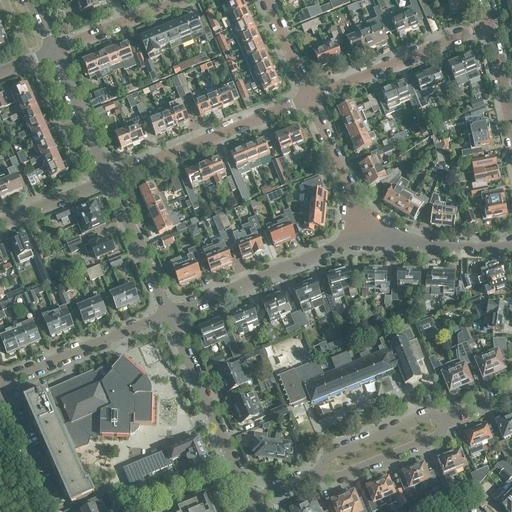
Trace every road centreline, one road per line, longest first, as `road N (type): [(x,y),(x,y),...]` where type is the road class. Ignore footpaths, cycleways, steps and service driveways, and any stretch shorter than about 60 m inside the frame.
road 1 (residential): [(110,180),(308,98)]
road 2 (residential): [(365,234),(167,316)]
road 3 (residential): [(251,500),(167,316)]
road 4 (residential): [(308,98),(489,23)]
road 5 (residential): [(0,382),(167,316)]
road 6 (residential): [(167,316),(110,180)]
road 7 (residential): [(365,234),(308,98)]
road 8 (residential): [(511,252),(365,234)]
road 9 (residential): [(110,180),(52,51)]
road 10 (residential): [(321,470),(336,477),(440,434),(442,422)]
road 11 (residential): [(442,422),(429,415),(327,457),(321,470)]
road 12 (residential): [(52,511),(0,393)]
